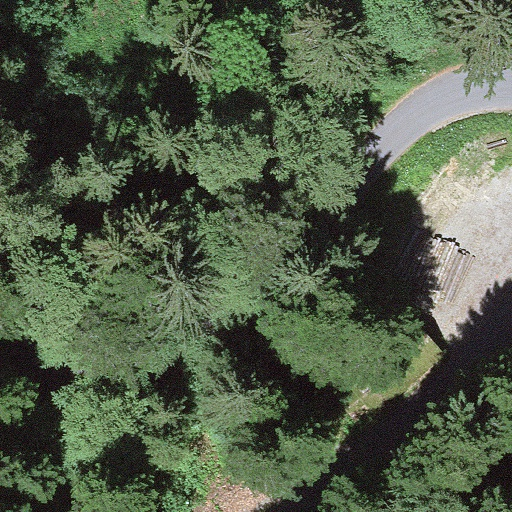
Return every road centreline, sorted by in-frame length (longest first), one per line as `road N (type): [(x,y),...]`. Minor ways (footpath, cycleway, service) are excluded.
road 1 (unclassified): [(511,85),(434,103),(395,132),(259,281),(206,324),(109,365),(68,370),(0,350)]
road 2 (unclassified): [(288,511),(511,314)]
